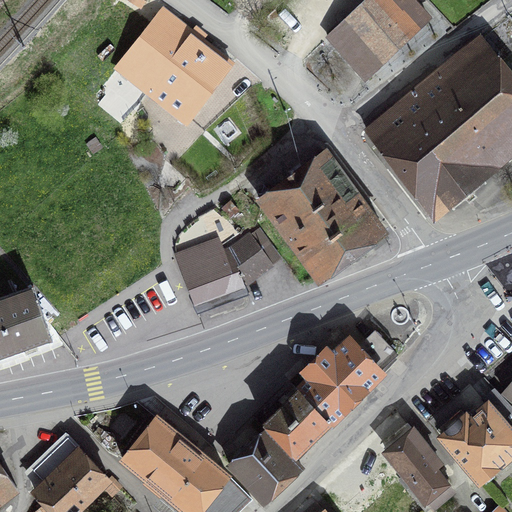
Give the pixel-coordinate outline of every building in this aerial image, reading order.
[(377,0),(333,37),(373,84),(432,34),(403,0),(377,0)] [(126,70),(111,83),(144,113),(155,101),(192,131),(237,66),(164,11),(126,70)] [(368,131),(433,216),(511,150),(511,74),(499,59),(511,48),(511,21),(508,17),(482,39),(481,37),(368,131)] [(259,198),(320,281),(385,233),(324,150),(259,198)] [(176,255),(197,308),(245,290),(243,285),(280,258),(259,228),(250,235),(249,234),(230,249),(224,251),(219,238),(176,255)] [(0,305),(0,352),(45,337),(30,295),(0,305)] [(350,418),(396,371),(360,336),(343,353),(335,345),(306,375),(350,418)] [(310,454),(344,418),(309,384),(274,420),(310,454)] [(455,434),(497,480),(511,465),(511,407),(499,393),(455,434)] [(130,460),(205,511),(211,511),(243,466),(164,411),(130,460)] [(392,452),(435,499),(466,472),(423,424),(392,452)] [(244,464),(278,499),(313,465),(280,430),(244,464)] [(38,488),(62,511),(89,511),(120,479),(81,442),(38,488)] [(0,511),(30,488),(0,449),(0,511)]
